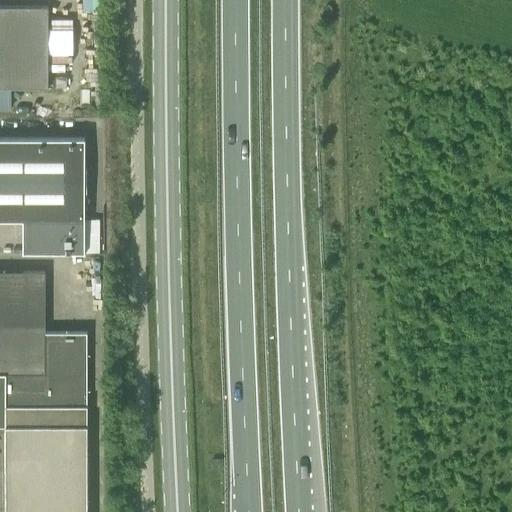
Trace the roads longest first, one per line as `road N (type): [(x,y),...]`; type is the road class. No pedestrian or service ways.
road 1 (trunk): [(300,511),(285,0)]
road 2 (unclassified): [(179,511),(165,0)]
road 3 (trunk): [(235,0),(248,511)]
